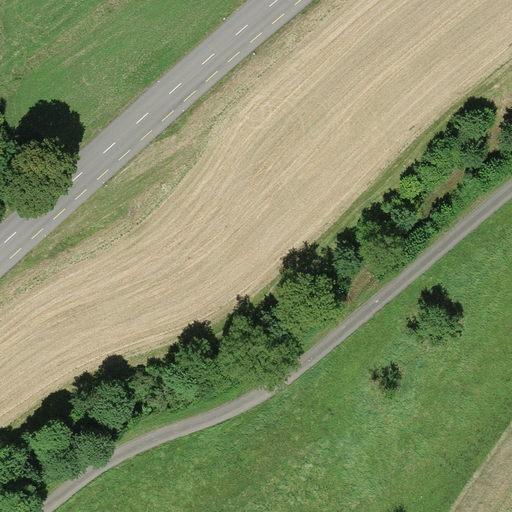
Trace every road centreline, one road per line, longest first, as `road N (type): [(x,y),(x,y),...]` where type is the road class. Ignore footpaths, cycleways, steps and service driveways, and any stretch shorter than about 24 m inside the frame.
road 1 (unclassified): [(511,185),(259,396),(132,444),(37,511)]
road 2 (secondary): [(281,0),(0,247)]
